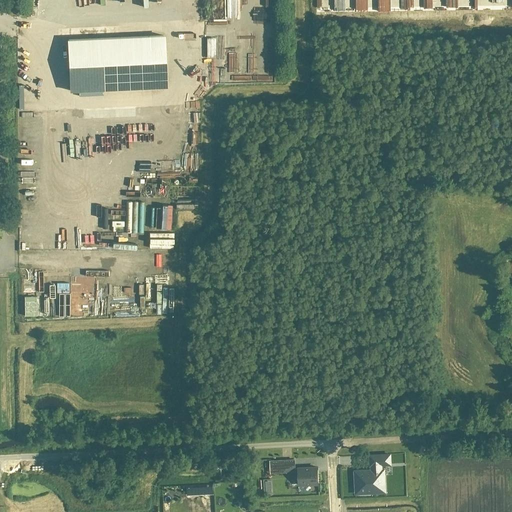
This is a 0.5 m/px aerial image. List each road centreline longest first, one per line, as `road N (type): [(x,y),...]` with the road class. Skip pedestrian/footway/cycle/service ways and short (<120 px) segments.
road 1 (residential): [(0,460),(330,446)]
road 2 (residential): [(330,446),(511,438)]
road 3 (residential): [(0,239),(0,107)]
